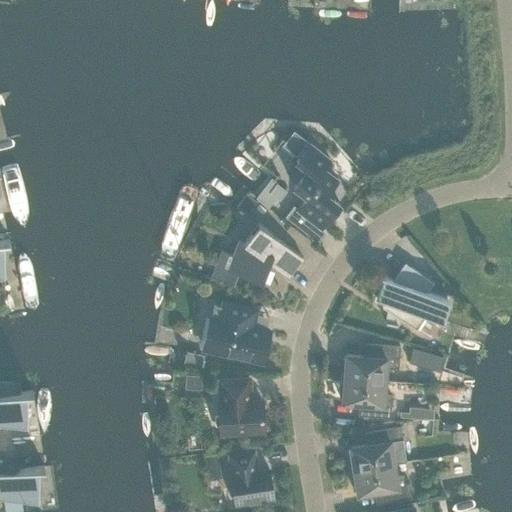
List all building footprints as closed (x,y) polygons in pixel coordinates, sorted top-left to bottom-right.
[(293,205),(284,216),(303,231),(311,221),(321,228),(339,204),(327,194),(338,180),(323,169),(330,160),(309,143),(295,161),(306,169),(293,186),(306,197),(297,208),(293,205)] [(279,200),(287,190),(270,177),(255,197),(267,207),(275,197),(279,200)] [(246,214),(256,200),(246,193),(236,206),(246,214)] [(302,257),(258,223),(243,243),(239,240),(227,269),(261,283),(270,261),(288,275),(302,257)] [(0,240),(0,270),(4,271),(3,241),(9,240),(8,239),(0,240)] [(433,281),(404,262),(392,280),(383,277),(383,278),(383,279),(377,297),(376,297),(376,298),(386,302),(383,306),(382,306),(382,307),(417,330),(417,329),(417,328),(425,315),(440,320),(440,319),(446,300),(447,300),(447,299),(426,292),(433,281)] [(255,310),(223,303),(223,307),(214,305),(204,348),(263,361),(269,331),(251,327),(255,310)] [(340,377),(384,381),(385,367),(398,368),(399,345),(367,343),(366,356),(345,354),(345,359),(342,358),(340,377)] [(186,351),(182,366),(200,370),(203,355),(186,351)] [(383,394),(384,381),(340,377),(339,396),(342,397),(342,401),(363,403),(362,415),(389,417),(391,395),(383,394)] [(250,402),(248,378),(219,380),(220,404),(217,404),(219,433),(264,431),(262,401),(250,402)] [(22,392),(18,381),(0,380),(0,422),(27,422),(26,392),(32,391),(32,390),(22,392)] [(409,412),(408,418),(425,418),(425,408),(409,407),(409,412)] [(393,463),(393,462),(406,460),(400,426),(368,431),(370,443),(350,447),(350,451),(347,451),(350,470),(393,463)] [(256,471),(253,451),(229,455),(232,475),(230,475),(235,504),(273,497),(269,469),(256,471)] [(217,454),(202,456),(203,459),(204,469),(219,467),(217,457),(217,454)] [(0,496),(3,496),(5,509),(4,509),(4,510),(24,507),(24,506),(23,506),(21,497),(37,497),(38,468),(44,467),(44,465),(3,471),(1,460),(0,460),(0,496)] [(393,463),(350,470),(353,489),(356,489),(357,493),(377,490),(379,502),(411,497),(409,483),(404,484),(403,476),(395,477),(393,463)]
